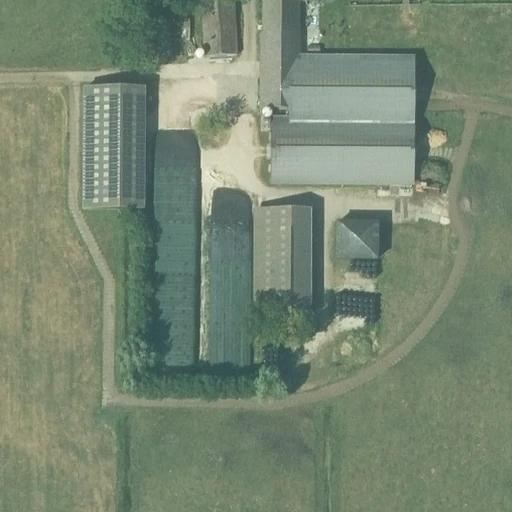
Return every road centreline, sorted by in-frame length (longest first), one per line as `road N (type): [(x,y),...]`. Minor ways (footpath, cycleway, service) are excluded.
road 1 (track): [(0,78),(74,79),(73,217),(108,282),(107,404),(282,405),(380,370),(444,297),(465,235),(444,203),(475,105),(511,112)]
road 2 (track): [(74,79),(246,72),(248,0)]
